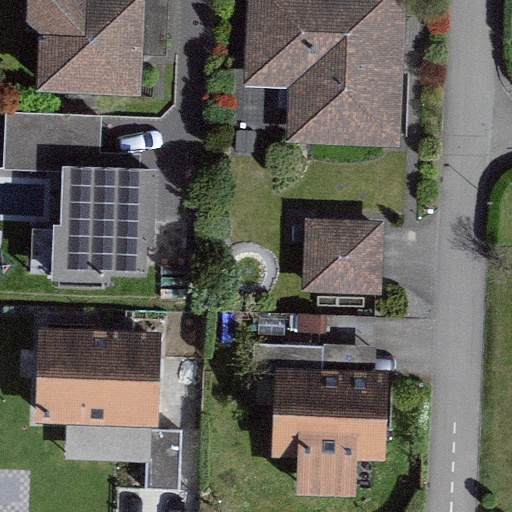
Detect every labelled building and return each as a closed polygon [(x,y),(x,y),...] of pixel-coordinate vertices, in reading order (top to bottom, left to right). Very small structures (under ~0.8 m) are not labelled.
[(59,0),(43,15),(40,85),(130,89),(134,0),(59,0)] [(292,135),(387,139),(393,0),(253,0),(251,77),(295,78),(292,135)] [(102,118),(6,116),(4,174),(62,175),(141,177),(141,158),(101,157),(102,118)] [(141,177),(62,175),(61,233),(53,233),(52,290),(110,291),(111,283),(147,284),(148,259),(155,259),(157,177),(141,177)] [(305,287),(372,289),(374,229),(308,227),(305,287)] [(41,336),(38,417),(149,421),(152,341),(41,336)] [(375,455),(378,381),(319,378),(320,348),(250,345),(249,375),(278,376),(275,451),(375,455)] [(176,492),(178,432),(144,431),(142,491),(176,492)]
